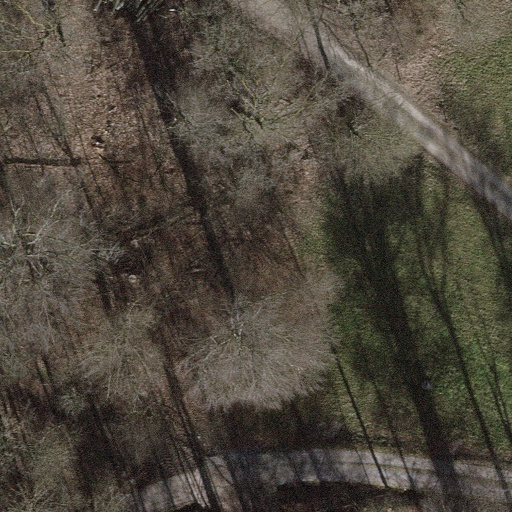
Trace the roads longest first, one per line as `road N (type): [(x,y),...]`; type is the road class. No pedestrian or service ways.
road 1 (track): [(257,0),(511,197)]
road 2 (track): [(206,484),(273,468),(354,465),(511,488)]
road 3 (track): [(206,484),(0,360)]
